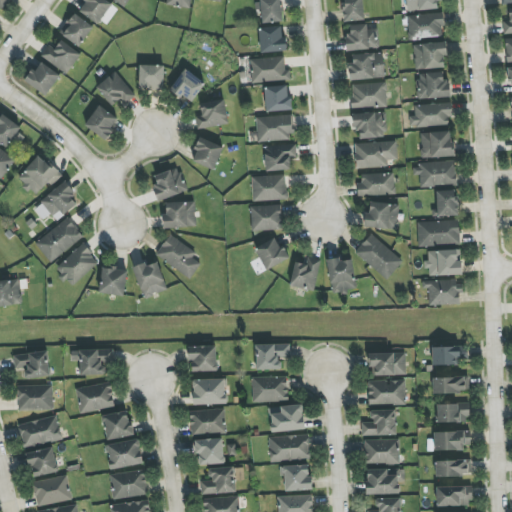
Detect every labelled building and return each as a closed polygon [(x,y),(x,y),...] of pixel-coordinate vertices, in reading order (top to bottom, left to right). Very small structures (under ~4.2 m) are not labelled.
[(8,0),(0,0),(0,6),(3,9),(8,0)] [(98,25),(112,4),(106,0),(85,0),(78,10),(98,25)] [(191,0),(166,0),(166,4),(190,9),(191,0)] [(255,0),(256,10),(261,10),(262,23),(283,22),(281,0),(255,0)] [(364,21),(363,0),(343,0),(344,21),(364,21)] [(406,0),(407,11),(441,9),(440,0),(406,0)] [(511,8),(509,9),(510,20),(503,21),(504,35),(511,33),(511,8)] [(78,47),(93,27),(74,13),(59,32),(78,47)] [(444,38),(443,14),(408,15),(409,39),(444,38)] [(346,50),(379,49),(378,29),(368,30),(368,25),(350,25),(350,35),(346,35),(346,50)] [(285,27),(260,28),(261,53),(286,51),(285,27)] [(81,54),(61,40),(55,49),(48,44),(40,56),(67,75),(81,54)] [(446,68),(445,43),(414,44),(415,69),(446,68)] [(349,54),(350,80),(384,78),(383,53),(349,54)] [(291,79),(291,70),(286,71),(284,56),(249,60),(252,84),(291,79)] [(47,96),(60,75),(39,61),(25,83),(47,96)] [(164,66),(140,65),(139,89),(164,89),(164,66)] [(171,90),(192,103),(205,83),(184,69),(171,90)] [(136,96),(115,71),(96,87),(112,106),(121,99),(126,104),(136,96)] [(418,99),(451,98),(450,81),(444,81),(443,72),(417,74),(418,99)] [(351,84),(352,108),(387,107),(386,83),(351,84)] [(292,95),(287,95),(287,86),(265,87),(266,111),(292,111),(292,95)] [(196,116),(197,129),(228,125),(225,100),(200,103),(202,116),(196,116)] [(451,125),(450,104),(414,105),(415,116),(410,116),(410,127),(451,125)] [(85,127),(106,140),(119,118),(98,106),(85,127)] [(385,113),(353,114),(353,130),(360,130),(360,139),(386,138),(385,113)] [(27,133),(0,115),(0,116),(0,143),(8,148),(12,142),(19,146),(27,133)] [(292,115),(256,117),(257,142),(293,140),(292,115)] [(420,133),(422,158),(454,157),(452,131),(420,133)] [(191,161),(214,170),(224,148),(201,138),(191,161)] [(355,143),(356,169),(388,167),(388,160),(398,160),(397,141),(355,143)] [(290,158),(297,158),(296,145),(265,146),(266,171),(291,170),(290,158)] [(0,176),(4,178),(15,157),(0,148),(0,176)] [(17,179),(35,196),(48,182),(52,186),(62,176),(40,155),(17,179)] [(420,187),(456,185),(455,162),(413,164),(413,176),(419,176),(420,187)] [(158,184),(153,186),(158,201),(187,191),(179,167),(155,176),(158,184)] [(361,174),(362,183),(357,183),(358,196),(395,195),(394,173),(361,174)] [(287,200),(286,176),(252,176),(253,201),(287,200)] [(57,221),(77,204),(71,197),(76,193),(66,181),(34,209),(43,220),(51,213),(57,221)] [(436,191),(437,208),(432,208),(432,217),(458,216),(457,190),(436,191)] [(363,226),(397,231),(400,205),(371,201),(369,214),(365,213),(363,226)] [(164,228),(196,227),(195,202),(166,203),(166,213),(163,214),(164,228)] [(252,231),(282,230),(281,205),(251,206),(252,231)] [(35,244),(51,263),(84,237),(68,217),(35,244)] [(418,246),(460,245),(459,221),(418,222),(418,246)] [(192,258),(196,252),(170,234),(156,255),(190,279),(201,264),(192,258)] [(403,262),(372,234),(355,252),(386,280),(403,262)] [(255,249),(266,271),(288,259),(277,237),(255,249)] [(56,268),(62,275),(61,276),(72,288),(99,262),(82,244),(56,268)] [(427,276),(461,275),(461,250),(426,251),(427,276)] [(294,263),(291,287),(316,290),(320,259),(307,258),(306,264),(294,263)] [(353,259),(328,260),(330,294),(348,293),(348,290),(355,289),(353,259)] [(167,290),(157,262),(147,266),(146,263),(133,268),(144,298),(167,290)] [(99,293),(124,296),(127,270),(103,267),(99,293)] [(0,307),(22,305),(20,279),(0,281),(0,307)] [(427,306),(461,304),(460,280),(426,282),(427,306)] [(281,370),(281,358),(290,358),(290,344),(255,345),(256,371),(281,370)] [(190,347),(190,372),(217,371),(217,346),(190,347)] [(432,347),(432,365),(467,364),(467,347),(432,347)] [(80,376),(104,375),(104,363),(114,363),(114,350),(71,351),(72,361),(80,361),(80,376)] [(14,355),(15,369),(25,368),(26,379),(50,377),(48,352),(14,355)] [(367,354),(368,368),(372,368),(372,376),(406,375),(406,353),(367,354)] [(252,378),(252,402),(288,401),(288,376),(252,378)] [(469,393),(469,377),(433,378),(434,394),(469,393)] [(227,404),(226,379),(193,380),(194,405),(227,404)] [(368,381),(368,405),(406,404),(405,380),(368,381)] [(76,388),(80,413),(115,408),(111,383),(76,388)] [(18,386),(18,411),(53,410),(53,386),(18,386)] [(270,408),(272,433),(305,429),(302,404),(270,408)] [(469,404),(437,404),(437,422),(468,423),(469,404)] [(190,411),(191,435),(226,433),(225,409),(190,411)] [(395,410),(371,410),(371,423),(361,423),(362,436),(396,435),(395,410)] [(103,416),(107,440),(133,436),(129,411),(103,416)] [(24,449),(63,439),(56,415),(18,425),(24,449)] [(471,449),(471,431),(434,432),(435,450),(471,449)] [(310,460),(309,435),(269,437),(270,461),(310,460)] [(139,439),(106,446),(111,470),(144,464),(139,439)] [(195,440),(195,455),(198,455),(198,465),(224,464),(223,439),(195,440)] [(399,464),(399,440),(364,440),(364,464),(399,464)] [(236,455),(235,444),(227,445),(228,455),(236,455)] [(32,478),(58,472),(53,447),(26,453),(32,478)] [(436,461),(436,476),(471,476),(471,460),(436,461)] [(311,490),(310,465),(280,466),(280,476),(285,476),(285,491),(311,490)] [(201,494),(236,493),(235,468),(208,468),(208,480),(201,480),(201,494)] [(400,494),(399,482),(405,482),(405,469),(366,470),(366,495),(400,494)] [(148,494),(145,470),(110,475),(113,500),(148,494)] [(33,481),(37,506),(71,501),(68,477),(33,481)] [(436,487),(437,507),(471,506),(471,486),(436,487)] [(313,511),(313,495),(278,496),(278,511),(313,511)] [(204,511),(239,511),(239,497),(204,498),(204,511)] [(366,511),(401,511),(401,498),(376,499),(377,511),(367,511),(366,511)] [(111,511),(150,511),(150,501),(111,503),(111,511)]
